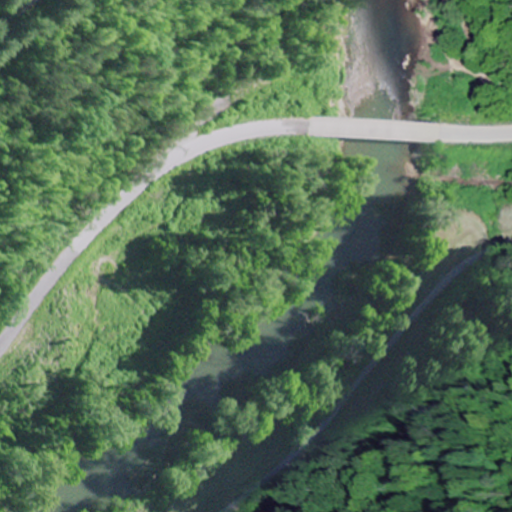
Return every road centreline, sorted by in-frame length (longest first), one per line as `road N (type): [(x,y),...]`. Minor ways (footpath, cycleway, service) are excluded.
road 1 (residential): [(0,343),(87,235),(205,117),(264,76),(319,77)]
road 2 (residential): [(511,239),(462,270),(342,406),(227,511)]
